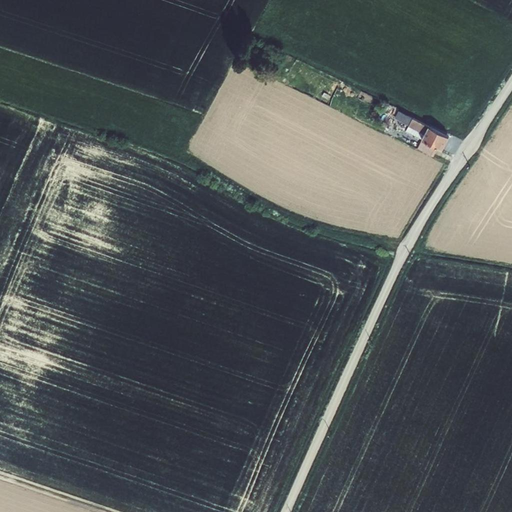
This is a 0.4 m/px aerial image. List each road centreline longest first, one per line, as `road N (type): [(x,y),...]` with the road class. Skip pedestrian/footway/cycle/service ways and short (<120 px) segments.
road 1 (unclassified): [(399,258),(285,511)]
road 2 (unclassified): [(399,258),(511,87)]
